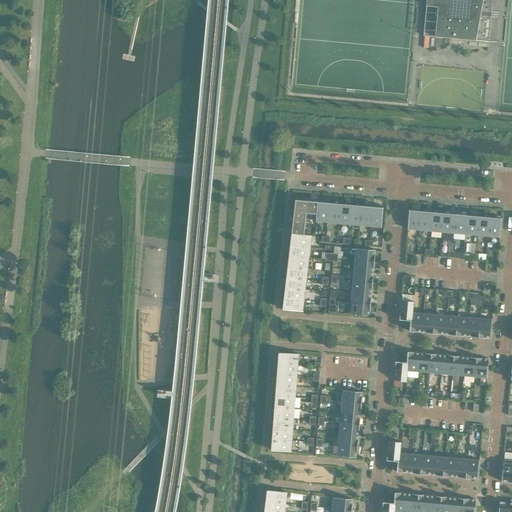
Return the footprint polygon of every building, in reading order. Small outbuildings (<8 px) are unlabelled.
[(426,0),(424,36),(490,41),(493,0),(426,0)] [(317,214),(318,201),(296,199),(294,211),(307,213),(317,214)] [(327,223),(329,202),(328,202),(328,200),(324,200),(324,202),(318,201),(317,214),(316,221),(327,223)] [(338,223),(340,203),(339,203),(339,201),(335,201),(335,203),(329,202),(327,223),(338,223)] [(349,224),(351,204),(350,204),(350,202),(346,202),(345,204),(340,203),(338,223),(349,224)] [(360,225),(361,205),(360,205),(361,203),(356,203),(356,205),(351,204),(349,224),(360,225)] [(370,226),(372,206),(371,206),(371,204),(367,204),(367,206),(361,205),(360,225),(370,226)] [(382,228),(384,207),(382,207),(382,205),(378,205),(378,207),(372,206),(370,226),(382,228)] [(420,230),(421,211),(416,210),(416,208),(411,208),(411,210),(409,210),(408,229),(420,230)] [(431,231),(433,212),(427,211),(427,209),(423,209),(423,211),(421,211),(420,230),(431,231)] [(442,232),(444,213),(439,212),(439,210),(434,210),(434,212),(433,212),(431,231),(442,232)] [(304,234),(307,213),(294,211),(292,233),(304,234)] [(454,233),(456,214),(450,213),(450,211),(445,211),(445,213),(444,213),(442,232),(454,233)] [(465,234),(467,215),(466,215),(466,213),(461,212),(461,214),(456,214),(454,233),(465,234)] [(476,235),(478,216),(477,216),(477,214),(473,213),(473,215),(467,215),(465,234),(476,235)] [(488,236),(490,217),(488,217),(489,215),(484,214),(484,216),(478,216),(476,235),(488,236)] [(500,238),(501,218),(500,218),(500,216),(495,215),(495,217),(490,217),(488,236),(499,237),(499,238),(500,238)] [(312,235),(304,234),(292,233),(291,241),(311,244),(312,235)] [(310,255),(311,247),(311,244),(291,241),(290,252),(310,255)] [(375,261),(376,250),(356,248),(355,259),(375,261)] [(308,267),(310,255),(290,252),(288,264),(308,267)] [(374,272),(375,261),(355,259),(354,270),(374,272)] [(307,279),(308,267),(288,264),(287,276),(307,279)] [(373,283),(374,272),(354,270),(353,281),(373,283)] [(306,289),(307,279),(287,276),(286,287),(306,289)] [(372,294),(373,283),(353,281),(352,292),(372,294)] [(304,300),(306,289),(286,287),(284,298),(304,300)] [(371,305),(372,294),(352,292),(351,303),(371,305)] [(303,311),(304,300),(284,298),(283,309),(303,311)] [(413,312),(414,301),(401,300),(400,319),(411,320),(412,321),(412,312),(413,312)] [(370,315),(371,305),(351,303),(350,314),(370,315)] [(424,313),(413,312),(412,312),(412,321),(411,320),(410,331),(422,332),(424,313)] [(433,333),(435,314),(424,313),(422,332),(433,333)] [(445,334),(446,315),(435,314),(433,333),(445,334)] [(456,335),(458,316),(446,315),(445,334),(456,335)] [(467,336),(469,317),(458,316),(456,335),(467,336)] [(479,337),(480,318),(469,317),(467,336),(479,337)] [(491,338),(492,319),(480,318),(479,337),(491,338)] [(418,372),(420,352),(408,351),(407,362),(408,362),(407,371),(408,371),(418,372)] [(298,365),(299,354),(279,352),(278,363),(298,365)] [(430,373),(431,353),(420,352),(418,372),(430,373)] [(441,374),(443,354),(431,353),(430,373),(441,374)] [(452,375),(454,355),(443,354),(441,374),(452,375)] [(464,376),(465,356),(454,355),(452,375),(464,376)] [(475,377),(477,357),(465,356),(464,376),(475,377)] [(487,378),(489,358),(477,357),(475,377),(486,378),(487,378)] [(407,381),(408,371),(407,371),(408,362),(407,362),(396,361),(394,380),(407,381)] [(298,376),(298,365),(278,363),(277,374),(298,376)] [(297,387),(298,376),(277,374),(276,385),(297,387)] [(296,397),(297,387),(276,385),(276,396),(296,397)] [(362,403),(363,392),(343,390),(342,401),(362,403)] [(295,408),(296,397),(276,396),(275,407),(295,408)] [(361,414),(362,403),(342,401),(341,412),(361,414)] [(294,419),(295,408),(275,407),(274,417),(294,419)] [(360,424),(361,414),(341,412),(340,423),(360,424)] [(293,430),(294,419),(274,417),(273,428),(293,430)] [(359,435),(360,424),(340,423),(339,433),(359,435)] [(293,440),(293,430),(273,428),(272,439),(293,440)] [(358,446),(359,435),(339,433),(338,444),(358,446)] [(292,452),(293,440),(272,439),(271,450),(292,452)] [(400,452),(401,442),(389,441),(387,460),(398,461),(399,461),(400,452)] [(357,457),(358,446),(338,444),(337,455),(357,457)] [(411,453),(400,452),(399,461),(398,461),(397,472),(409,473),(411,453)] [(504,459),(502,481),(511,482),(511,452),(505,452),(504,459)] [(420,474),(422,454),(411,453),(409,473),(420,474)] [(432,475),(434,455),(422,454),(420,474),(432,475)] [(443,476),(445,456),(434,455),(432,475),(443,476)] [(454,477),(456,458),(445,456),(443,476),(454,477)] [(466,478),(468,459),(456,458),(454,477),(466,478)] [(478,479),(480,459),(479,459),(479,460),(468,459),(466,478),(478,479)] [(286,503),(288,492),(268,489),(266,501),(286,503)] [(402,511),(405,511),(407,493),(395,492),(394,502),(395,502),(394,511),(395,511),(402,511)] [(417,511),(419,494),(407,493),(405,511),(417,511)] [(428,511),(430,495),(419,494),(417,511),(428,511)] [(439,511),(441,496),(430,495),(428,511),(439,511)] [(451,511),(453,497),(441,496),(439,511),(451,511)] [(352,510),(353,499),(333,497),(332,508),(352,510)] [(462,511),(464,498),(453,497),(451,511),(462,511)] [(474,511),(476,499),(464,498),(462,511),(474,511)] [(270,511),(285,511),(286,503),(266,501),(265,511),(270,511)] [(394,511),(395,511),(394,511),(395,502),(394,502),(383,501),(382,511),(394,511)] [(500,501),(498,511),(510,511),(511,502),(500,501)]
